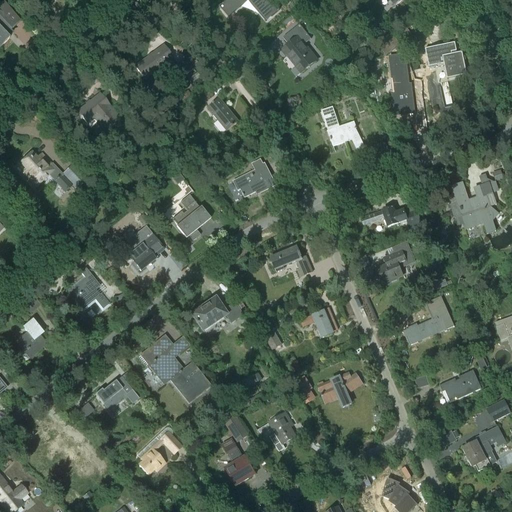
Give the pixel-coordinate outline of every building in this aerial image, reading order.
[(268,0),(228,0),(219,7),(228,18),(248,1),(248,0),(251,0),(268,20),(271,17),(279,11),(279,10),(278,11),(268,0)] [(3,4),(4,2),(0,4),(0,47),(9,39),(5,34),(9,30),(11,31),(21,22),(20,21),(19,22),(3,4)] [(289,45),(282,50),(302,74),(317,61),(303,43),(309,38),(299,25),(283,37),(283,38),(289,45)] [(393,39),(379,50),(385,57),(399,46),(393,39)] [(455,43),(425,50),(428,68),(444,64),(447,80),(467,76),(462,53),(457,54),(455,43)] [(143,79),(172,58),(163,46),(135,67),(143,79)] [(404,56),(390,58),(393,78),(394,78),(396,94),(393,94),(395,116),(414,113),(410,86),(408,86),(404,56)] [(187,60),(179,66),(186,75),(194,69),(187,60)] [(102,107),(95,98),(78,112),(84,118),(83,119),(87,125),(97,117),(100,121),(97,123),(105,132),(114,124),(113,123),(118,118),(118,119),(119,119),(109,107),(110,106),(107,103),(102,107)] [(238,123),(219,99),(207,109),(227,132),(238,123)] [(137,121),(142,117),(134,107),(128,111),(137,121)] [(366,151),(360,138),(355,130),(356,129),(354,123),(339,128),(332,108),(321,112),(328,132),(327,132),(327,133),(328,132),(333,147),(352,141),(359,155),(366,151)] [(31,153),(20,163),(27,171),(23,174),(36,187),(39,184),(49,175),(55,182),(61,176),(62,175),(51,164),(46,169),(40,162),(36,159),(31,153)] [(261,194),(276,186),(265,165),(263,166),(261,161),(252,166),(255,171),(233,183),(237,192),(240,191),(244,198),(259,191),(261,194)] [(500,172),(493,174),(496,182),(503,180),(500,172)] [(61,176),(55,182),(65,192),(71,187),(61,176)] [(455,202),(449,203),(457,227),(463,225),(463,227),(482,221),(487,235),(496,232),(492,223),(499,216),(490,208),(486,198),(492,195),(489,185),(474,190),(478,203),(470,205),(462,185),(450,189),(455,202)] [(208,220),(189,196),(180,204),(186,212),(183,215),(181,213),(172,220),(191,244),(200,236),(194,229),(198,226),(198,227),(208,220)] [(393,208),(382,212),(382,213),(361,220),(363,226),(384,218),(388,228),(398,225),(398,224),(407,221),(410,230),(422,226),(416,210),(405,214),(404,211),(395,215),(393,208)] [(128,243),(134,250),(127,255),(140,272),(155,260),(147,251),(149,249),(144,242),(138,235),(128,243)] [(386,266),(376,270),(381,280),(383,285),(390,282),(391,283),(397,281),(396,280),(396,279),(402,277),(399,269),(414,263),(406,244),(392,249),(394,255),(390,257),(383,259),(386,266)] [(75,256),(83,266),(92,258),(84,248),(75,256)] [(306,258),(302,260),(297,248),(270,259),(275,271),(296,262),(300,270),(297,271),(300,278),(313,273),(306,258)] [(99,286),(95,280),(84,267),(79,271),(85,279),(68,293),(83,311),(95,300),(102,309),(107,306),(94,289),(99,286)] [(405,329),(402,331),(409,347),(418,343),(418,342),(446,330),(454,327),(451,321),(444,307),(440,298),(425,305),(429,314),(432,321),(412,329),(411,327),(406,330),(405,329)] [(234,304),(223,311),(215,299),(191,315),(196,323),(195,323),(196,325),(197,325),(202,332),(225,316),(231,324),(242,316),(234,304)] [(323,313),(313,317),(303,321),(305,327),(315,323),(322,339),(333,335),(332,334),(337,332),(328,310),(322,312),(323,313)] [(511,317),(495,324),(501,343),(508,340),(511,352),(511,317)] [(22,328),(26,333),(15,342),(29,359),(41,349),(38,347),(44,342),(39,336),(42,333),(32,320),(22,328)] [(268,323),(259,328),(273,351),(281,346),(268,323)] [(141,356),(148,367),(151,365),(160,379),(163,377),(181,404),(192,394),(196,399),(206,391),(189,366),(178,375),(167,358),(175,352),(164,337),(156,343),(158,346),(153,350),(151,347),(141,356)] [(482,359),(477,362),(481,371),(486,368),(482,359)] [(457,384),(455,380),(440,387),(442,393),(445,392),(450,403),(448,404),(448,405),(481,390),(473,371),(459,378),(461,382),(457,384)] [(102,390),(95,395),(103,405),(109,412),(127,398),(132,404),(139,399),(132,390),(137,386),(127,374),(122,378),(122,377),(116,382),(116,381),(103,392),(102,390)] [(258,374),(253,377),(257,383),(262,380),(258,374)] [(345,376),(318,388),(325,404),(338,399),(342,409),(351,406),(347,395),(363,385),(356,375),(347,381),(345,376)] [(295,382),(307,404),(318,399),(306,376),(295,382)] [(426,376),(415,379),(417,388),(428,385),(426,376)] [(246,384),(239,388),(249,404),(255,400),(246,384)] [(489,409),(495,422),(510,414),(504,402),(489,409)] [(223,408),(227,415),(232,412),(228,405),(223,408)] [(285,413),(268,424),(258,430),(265,441),(270,438),(279,453),(285,449),(282,446),(295,437),(289,427),(292,425),(285,413)] [(248,435),(235,416),(224,424),(237,442),(248,435)] [(35,444),(33,445),(52,468),(54,467),(69,454),(74,460),(78,456),(80,458),(81,457),(76,451),(74,453),(69,447),(72,445),(56,426),(55,427),(56,429),(36,445),(35,444)] [(472,441),(473,444),(463,449),(473,468),(475,466),(478,473),(490,467),(487,460),(485,461),(483,456),(493,452),(487,440),(494,437),(499,447),(505,444),(498,428),(472,441)] [(171,431),(170,430),(169,430),(169,429),(168,429),(167,429),(166,429),(165,430),(164,430),(155,439),(160,444),(162,444),(163,444),(174,455),(181,449),(170,437),(171,436),(171,435),(172,435),(172,434),(172,433),(172,432),(171,432),(171,431)] [(247,466),(237,450),(232,440),(221,446),(233,465),(225,470),(235,487),(251,478),(245,467),(247,466)] [(155,473),(164,464),(151,451),(140,461),(143,463),(138,467),(147,476),(152,470),(155,473)] [(105,463),(94,472),(105,486),(116,477),(105,463)] [(0,503),(6,511),(4,511),(15,511),(23,506),(19,501),(27,495),(21,488),(13,494),(0,477),(0,503)] [(387,479),(382,497),(390,501),(389,503),(396,508),(395,510),(397,511),(407,511),(416,506),(416,507),(417,506),(408,496),(409,494),(398,487),(400,484),(387,479)] [(88,493),(82,498),(86,502),(92,498),(88,493)]
